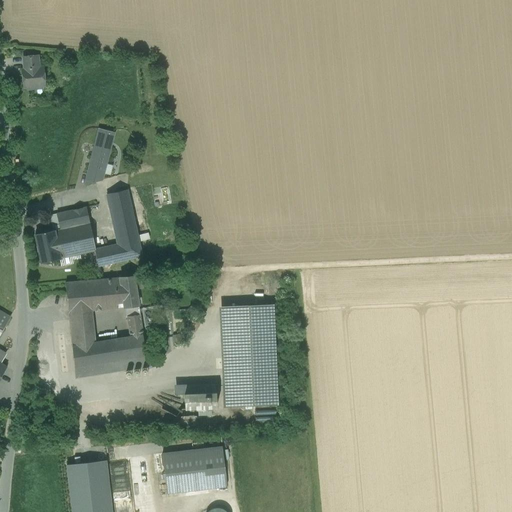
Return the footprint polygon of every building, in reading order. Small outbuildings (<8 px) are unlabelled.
[(39,55),(22,56),(23,68),(41,67),(39,55)] [(23,68),(21,69),(23,89),(26,89),(27,91),(43,89),(44,87),(46,87),(44,66),(41,67),(23,68)] [(98,130),(84,187),(104,182),(117,135),(98,130)] [(128,189),(105,194),(116,244),(95,248),(95,252),(98,267),(143,257),(128,189)] [(60,229),(34,234),(40,263),(95,252),(95,248),(86,207),(56,213),(60,229)] [(137,274),(66,283),(76,377),(148,368),(137,274)] [(0,334),(13,313),(0,305),(0,334)] [(274,305),(220,308),(224,407),(278,405),(274,305)] [(215,382),(174,385),(174,394),(185,394),(215,391),(215,382)] [(215,391),(185,394),(186,410),(198,409),(211,408),(217,408),(215,391)] [(212,416),(211,408),(198,409),(199,417),(212,416)] [(224,447),(163,453),(168,499),(229,492),(224,447)] [(112,511),(107,460),(66,465),(70,511),(112,511)]
